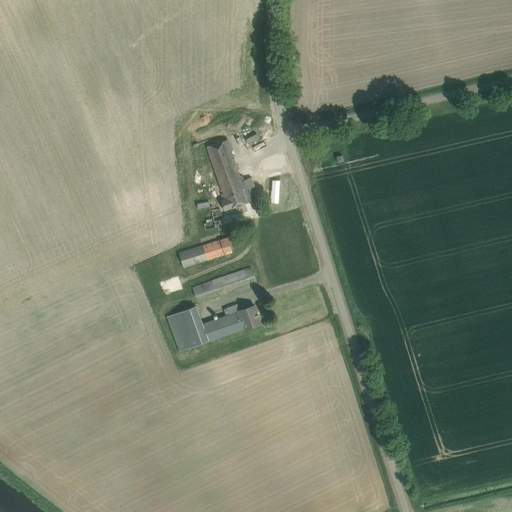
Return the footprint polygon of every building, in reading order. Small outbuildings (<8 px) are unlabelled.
[(268,131),(262,111),(235,119),(241,139),(268,131)] [(228,139),(218,143),(208,147),(212,159),(224,194),(222,195),(223,200),(222,201),(225,211),(253,200),(249,188),(255,186),(252,177),(245,179),(243,174),(242,175),(228,139)] [(217,227),(218,230),(225,229),(220,209),(212,211),(214,221),(204,223),(206,230),(217,227)] [(179,252),(184,267),(233,252),(228,237),(179,252)] [(251,267),(240,271),(239,267),(236,268),(237,272),(193,287),(196,296),(254,277),(251,267)] [(226,315),(202,324),(196,305),(167,316),(179,351),(208,340),(209,341),(261,323),(255,305),(239,311),(237,305),(228,308),(225,310),(226,315)]
